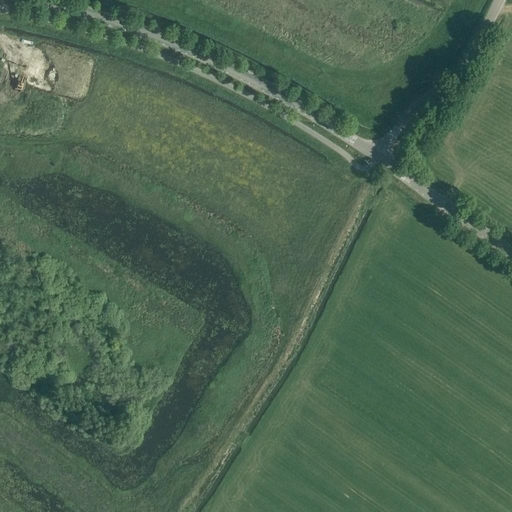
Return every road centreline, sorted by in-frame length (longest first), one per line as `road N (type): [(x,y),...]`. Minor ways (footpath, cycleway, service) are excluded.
road 1 (tertiary): [(376,156),(214,60),(32,0)]
road 2 (tertiary): [(376,156),(468,60),(500,0)]
road 3 (tertiary): [(511,252),(376,156)]
